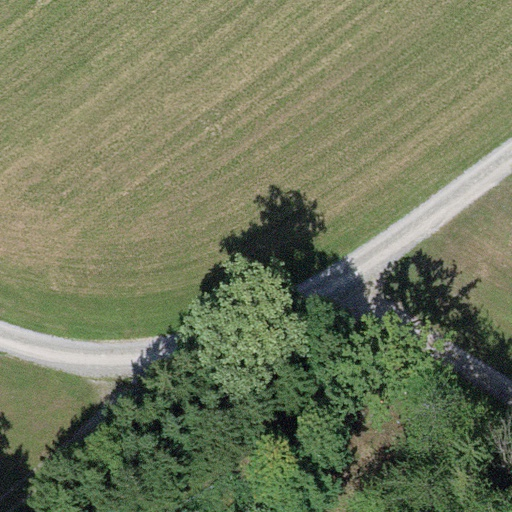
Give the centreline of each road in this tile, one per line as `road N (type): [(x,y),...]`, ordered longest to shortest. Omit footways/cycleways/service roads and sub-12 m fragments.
road 1 (track): [(358,286),(145,371),(0,334)]
road 2 (track): [(511,161),(358,286)]
road 3 (track): [(511,384),(358,286)]
road 4 (track): [(41,511),(145,371)]
